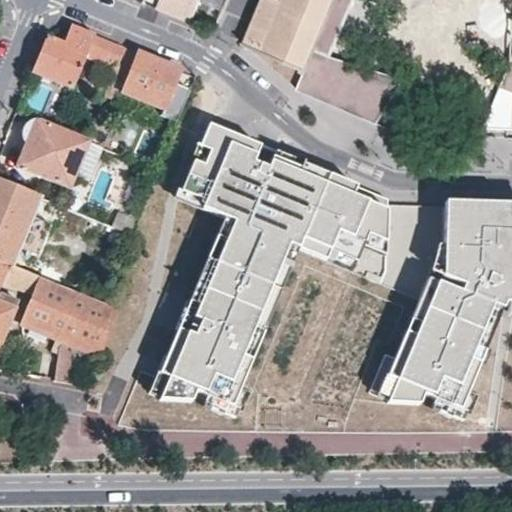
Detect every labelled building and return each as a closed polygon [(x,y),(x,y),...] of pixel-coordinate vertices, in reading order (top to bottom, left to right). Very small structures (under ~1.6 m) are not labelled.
[(179,18),(193,24),(202,0),(164,0),(161,10),(179,18)] [(355,0),(284,0),(284,3),(276,0),(265,0),(246,46),(322,77),(314,98),(380,127),(396,85),(346,66),(330,59),(355,0)] [(374,3),(366,0),(355,0),(330,59),(346,66),(374,3)] [(108,43),(71,28),(65,44),(47,37),(36,65),(32,75),(71,90),(73,87),(88,55),(104,62),(101,68),(115,74),(125,50),(108,43)] [(125,50),(115,74),(110,88),(165,111),(180,72),(154,62),(125,50)] [(511,65),(502,89),(511,93),(511,65)] [(352,182),(355,174),(205,109),(174,186),(227,208),(145,386),(237,401),(297,245),(379,283),(386,268),(384,197),(352,182)] [(90,143),(87,142),(33,121),(27,123),(22,129),(22,139),(25,146),(17,169),(69,190),(90,143)] [(13,268),(41,197),(0,180),(0,262),(9,266),(13,268)] [(511,189),(441,189),(440,234),(435,235),(418,289),(372,390),(387,396),(464,399),(502,293),(511,292),(511,189)] [(135,237),(140,222),(116,212),(110,226),(135,237)] [(0,285),(1,283),(9,266),(0,262),(0,285)] [(42,280),(13,268),(9,266),(1,283),(34,296),(42,280)] [(115,309),(42,280),(34,296),(23,327),(102,359),(115,309)] [(0,350),(19,304),(0,297),(0,350)]
